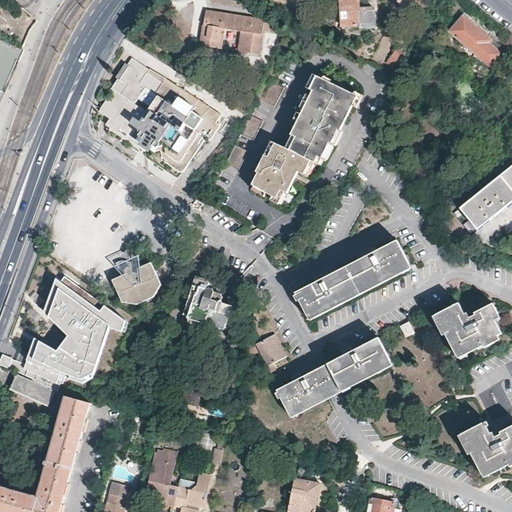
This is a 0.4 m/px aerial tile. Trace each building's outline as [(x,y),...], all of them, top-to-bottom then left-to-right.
[(340,0),(341,26),(363,25),(374,25),(373,8),(361,8),(358,8),(357,0),(340,0)] [(397,0),(397,1),(407,10),(414,0),(397,0)] [(259,54),(265,20),(206,11),(201,46),(221,48),(224,29),(243,32),(240,51),(259,54)] [(491,40),(462,15),(448,31),(490,67),(501,53),(489,42),(491,40)] [(0,102),(4,92),(3,91),(16,60),(18,61),(23,50),(0,40),(0,102)] [(405,53),(398,48),(387,63),(394,68),(405,53)] [(200,147),(210,132),(214,126),(166,93),(144,79),(143,80),(129,71),(128,70),(126,70),(125,71),(123,72),(121,76),(119,74),(110,87),(112,89),(105,99),(107,100),(92,122),(103,129),(100,133),(112,141),(113,139),(133,153),(137,147),(147,154),(143,159),(147,162),(149,161),(154,160),(155,165),(155,167),(160,171),(159,172),(173,182),(175,181),(177,182),(200,147)] [(314,164),(319,166),(326,150),(328,150),(335,137),(336,137),(349,112),(354,103),(350,101),(327,89),(319,85),(313,82),(307,96),(309,97),(287,141),(289,142),(292,143),(286,157),(282,155),(271,149),(264,164),(260,162),(251,180),(253,181),(247,193),(268,203),(272,205),(277,197),(281,199),(283,200),(291,184),(288,183),(292,177),(294,178),(305,183),(312,169),(314,164)] [(271,92),(266,89),(256,108),(269,115),(279,96),(271,92)] [(351,98),(350,101),(354,103),(349,112),(352,113),(358,101),(351,98)] [(249,148),(259,129),(248,123),(246,123),(236,141),(249,148)] [(214,135),(210,132),(200,147),(203,150),(214,135)] [(110,143),(112,141),(100,133),(99,135),(110,143)] [(326,150),(319,166),(322,168),(330,151),(328,150),(326,150)] [(233,178),(243,159),(230,152),(220,171),(233,178)] [(511,202),(511,164),(459,207),(477,230),(511,202)] [(275,210),(281,199),(277,197),(272,205),(271,208),(275,210)] [(341,303),(410,268),(397,241),(378,251),(375,246),(361,253),(364,258),(330,275),(327,271),(314,278),(316,282),(296,293),(310,320),(341,303)] [(142,267),(140,255),(128,261),(116,266),(119,270),(124,275),(126,274),(127,273),(126,271),(127,269),(128,267),(131,267),(133,268),(134,271),(139,268),(142,267)] [(162,284),(152,262),(142,267),(139,268),(134,271),(133,268),(131,267),(128,267),(127,269),(126,271),(127,273),(126,274),(124,275),(113,280),(123,302),(135,304),(136,301),(153,293),(156,295),(162,284)] [(68,343),(41,331),(30,361),(88,382),(103,370),(119,315),(65,275),(60,307),(80,327),(68,343)] [(213,323),(220,325),(225,327),(232,306),(223,303),(222,300),(222,297),(221,294),(214,291),(213,288),(209,287),(210,283),(208,279),(196,275),(184,314),(190,316),(198,318),(196,324),(196,325),(210,330),(210,329),(213,323)] [(153,293),(136,301),(135,304),(137,305),(154,297),(156,295),(153,293)] [(491,337),(500,333),(492,316),(497,313),(492,303),(469,315),(467,313),(464,314),(458,303),(436,315),(438,319),(457,354),(481,342),(484,347),(493,342),(491,337)] [(189,322),(196,324),(198,318),(190,316),(189,322)] [(218,331),(220,325),(213,323),(210,329),(218,331)] [(413,332),(408,323),(402,326),(406,336),(413,332)] [(286,356),(274,334),(257,343),(268,365),(265,367),(268,373),(275,369),(272,363),(286,356)] [(366,379),(393,365),(379,337),(350,352),(348,348),(341,352),(343,356),(326,364),(320,368),(313,371),(301,377),(299,374),(293,377),(295,381),(277,389),(292,417),(328,398),(334,395),(340,392),(366,379)] [(0,354),(0,364),(20,369),(23,360),(0,354)] [(203,391),(210,366),(201,363),(202,360),(185,355),(182,364),(188,366),(179,400),(197,406),(201,391),(203,391)] [(55,390),(17,373),(10,389),(48,405),(55,390)] [(90,403),(66,396),(48,461),(46,461),(45,464),(47,464),(38,497),(0,486),(0,511),(2,511),(58,511),(61,504),(63,503),(90,403)] [(511,426),(494,435),(492,432),(490,433),(487,427),(489,425),(487,421),(461,434),(483,474),(508,461),(510,467),(511,465),(511,426)] [(224,446),(219,445),(218,448),(214,448),(211,463),(221,465),(224,446)] [(146,500),(174,506),(178,486),(169,484),(175,456),(157,452),(146,500)] [(281,496),(286,472),(268,468),(264,492),(281,496)] [(204,508),(210,475),(199,473),(197,483),(192,489),(178,486),(174,506),(174,507),(182,509),(181,511),(199,511),(200,507),(204,508)] [(313,511),(320,483),(294,477),(288,510),(295,511),(313,511)] [(180,480),(178,486),(192,489),(197,483),(180,480)] [(122,511),(130,485),(112,481),(109,493),(104,511),(122,511)] [(374,504),(372,511),(392,511),(394,503),(384,501),(383,506),(374,504)]
